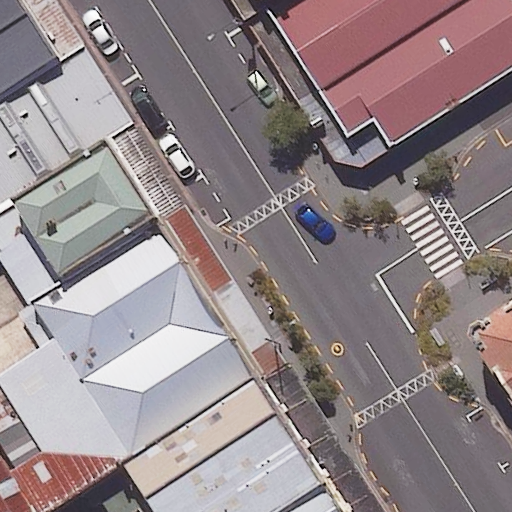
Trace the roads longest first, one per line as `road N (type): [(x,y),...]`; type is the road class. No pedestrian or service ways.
road 1 (secondary): [(149,0),(340,298)]
road 2 (secondary): [(340,298),(471,508)]
road 3 (unclassified): [(340,298),(511,188)]
